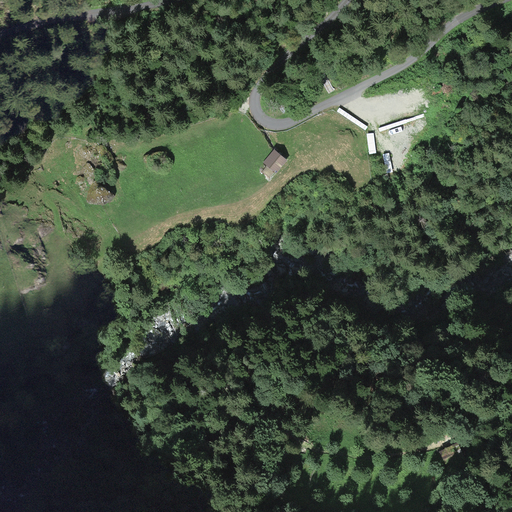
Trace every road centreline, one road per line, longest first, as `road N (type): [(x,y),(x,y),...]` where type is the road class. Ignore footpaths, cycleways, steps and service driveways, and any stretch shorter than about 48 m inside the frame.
road 1 (unclassified): [(354,0),(256,93),(259,117),(273,125),(338,100),(506,0)]
road 2 (unclassified): [(0,37),(163,0)]
